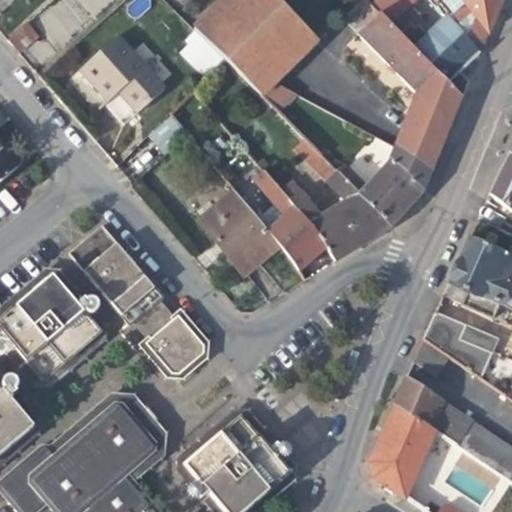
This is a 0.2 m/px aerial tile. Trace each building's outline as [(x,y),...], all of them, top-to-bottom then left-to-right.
[(219,0),(191,28),(202,39),(214,51),(224,60),(260,97),(270,87),(317,40),(276,0),(219,0)] [(437,0),(447,12),(479,52),(500,0),(437,0)] [(447,12),(412,47),(436,72),(461,97),(467,83),(458,74),(479,52),(447,12)] [(414,91),(405,114),(448,130),(461,97),(436,72),(412,47),(390,24),(379,13),(358,34),(414,91)] [(26,24),(7,40),(20,55),(39,39),(26,24)] [(118,38),(80,73),(108,103),(118,93),(124,99),(138,114),(165,89),(118,38)] [(196,70),(214,51),(202,39),(191,49),(196,54),(187,62),(196,70)] [(183,57),(187,62),(196,54),(191,49),(183,57)] [(205,79),(224,60),(214,51),(196,70),(205,79)] [(97,113),(108,103),(80,73),(69,82),(97,113)] [(330,147),(270,87),(260,97),(305,141),(321,157),(326,151),(330,147)] [(432,170),(448,130),(405,114),(393,145),(432,170)] [(165,154),(187,135),(170,116),(149,135),(165,154)] [(292,182),(278,191),(325,247),(335,262),(391,226),(328,164),(321,157),(305,141),(294,151),(344,201),(321,214),(292,182)] [(0,183),(19,167),(0,145),(0,183)] [(339,165),(334,159),(328,164),(391,226),(391,227),(423,191),(432,170),(393,145),(387,161),(365,184),(342,162),(339,165)] [(334,159),(326,151),(321,157),(328,164),(334,159)] [(511,158),(509,156),(489,197),(511,213),(511,158)] [(297,270),(325,247),(278,191),(262,173),(253,181),(274,207),(283,217),(266,232),(278,248),(297,270)] [(245,275),(278,248),(266,232),(256,221),(232,192),(209,211),(217,222),(207,231),(220,247),(245,276),(245,275)] [(274,207),(256,221),(266,232),(283,217),(274,207)] [(198,220),(207,231),(217,222),(209,211),(198,220)] [(154,287),(101,226),(69,253),(121,315),(129,324),(132,322),(159,300),(162,297),(154,287)] [(511,258),(468,239),(452,274),(448,283),(467,292),(461,306),(460,307),(493,322),(499,308),(511,314),(511,258)] [(306,279),(331,258),(325,251),(300,271),(306,279)] [(0,329),(8,339),(15,347),(43,380),(100,332),(83,312),(76,304),(51,275),(0,317),(0,329)] [(441,297),(461,306),(467,292),(448,283),(441,297)] [(82,297),(76,304),(83,312),(85,310),(88,311),(92,310),(96,308),(97,305),(97,302),(96,300),(93,298),(88,297),(84,299),(82,297)] [(132,322),(148,341),(174,318),(159,300),(132,322)] [(434,314),(422,341),(449,359),(481,381),(491,359),(496,362),(503,348),(497,346),(499,340),(434,314)] [(174,318),(148,341),(145,343),(173,376),(206,349),(177,315),(174,318)] [(8,353),(15,347),(8,339),(5,342),(2,340),(0,340),(0,352),(2,353),(6,351),(8,353)] [(436,378),(449,359),(422,341),(412,363),(436,378)] [(355,354),(350,352),(343,372),(348,374),(355,354)] [(4,388),(2,389),(8,397),(16,390),(14,388),(16,384),(16,380),(14,377),(12,376),(9,376),(5,378),(3,383),(4,388)] [(406,377),(393,406),(434,433),(473,459),(511,484),(511,450),(471,424),(473,421),(406,377)] [(8,397),(2,389),(0,387),(0,453),(33,426),(8,397)] [(35,511),(48,502),(56,511),(162,511),(128,473),(155,451),(156,442),(121,403),(111,401),(55,450),(51,446),(41,445),(0,480),(0,490),(18,511),(35,511)] [(404,500),(434,433),(393,406),(382,430),(367,463),(371,479),(404,500)] [(201,483),(207,491),(224,511),(241,511),(289,472),(275,456),(268,447),(240,415),(183,463),(201,483)] [(275,441),(268,447),(275,456),(277,453),(282,455),(287,453),(289,449),(289,446),(287,443),(284,442),(280,442),(277,443),(275,441)] [(200,498),(207,491),(201,483),(198,486),(195,484),(192,484),(189,485),(187,487),(186,490),(187,493),(190,497),(193,498),(198,495),(200,498)]
